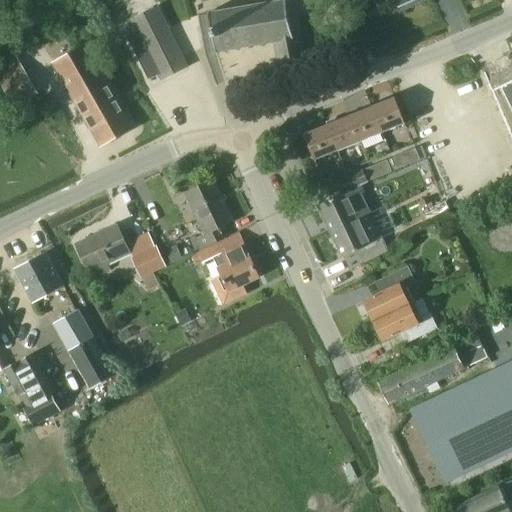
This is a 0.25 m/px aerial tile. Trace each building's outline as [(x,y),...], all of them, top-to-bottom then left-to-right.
[(278,64),(305,60),(302,39),(305,38),(298,0),(287,0),(210,13),(216,53),(275,43),(278,64)] [(396,0),(400,8),(418,0),(396,0)] [(134,24),(123,29),(148,81),(159,75),(162,80),(188,67),(158,8),(132,21),(134,24)] [(99,147),(133,127),(86,45),(52,64),(99,147)] [(16,59),(0,68),(0,83),(10,102),(33,88),(16,59)] [(394,98),(371,107),(382,133),(405,124),(394,98)] [(382,133),(371,107),(349,116),(360,142),(382,133)] [(360,142),(349,116),(327,125),(337,151),(360,142)] [(337,151),(327,125),(304,134),(315,161),(337,151)] [(415,149),(404,154),(408,165),(420,160),(415,149)] [(404,154),(393,158),(397,169),(408,165),(404,154)] [(387,161),(376,165),(380,176),(391,171),(387,161)] [(376,165),(365,170),(369,180),(380,176),(376,165)] [(330,231),(369,213),(361,195),(365,193),(362,186),(369,183),(363,169),(326,187),(331,199),(317,205),(330,231)] [(225,227),(234,223),(214,180),(185,194),(204,235),(192,240),(197,252),(230,237),(225,227)] [(444,199),(422,209),(425,218),(448,208),(444,199)] [(481,219),(491,214),(485,200),(475,205),(481,219)] [(382,240),(369,213),(330,231),(342,258),(355,253),(360,265),(387,252),(382,240)] [(430,224),(429,229),(431,233),(435,235),(440,233),(441,228),(439,224),(435,222),(430,224)] [(89,274),(131,254),(118,225),(75,245),(89,274)] [(217,244),(198,252),(203,263),(213,259),(217,267),(222,277),(213,281),(224,306),(248,295),(244,286),(260,278),(250,258),(244,244),(222,255),(217,244)] [(157,248),(133,259),(142,278),(166,267),(157,248)] [(166,254),(172,266),(184,260),(178,248),(166,254)] [(32,302),(64,286),(46,253),(15,270),(32,302)] [(372,322),(410,304),(403,288),(415,283),(408,267),(379,281),(384,292),(363,302),(372,322)] [(412,341),(437,329),(423,298),(410,304),(372,322),(381,342),(407,330),(412,341)] [(121,373),(84,308),(60,322),(96,387),(121,373)] [(63,341),(54,322),(41,328),(50,347),(63,341)] [(488,358),(486,353),(474,329),(450,340),(453,347),(379,382),(389,404),(407,396),(410,400),(421,395),(419,390),(477,363),(488,358)] [(33,353),(17,362),(33,390),(20,397),(25,405),(24,406),(35,426),(61,412),(45,383),(48,382),(33,353)] [(17,362),(4,369),(5,370),(19,397),(20,397),(33,390),(17,362)] [(511,364),(412,412),(445,483),(511,452),(511,364)] [(499,486),(457,506),(459,511),(511,511),(511,481),(499,487),(499,486)]
